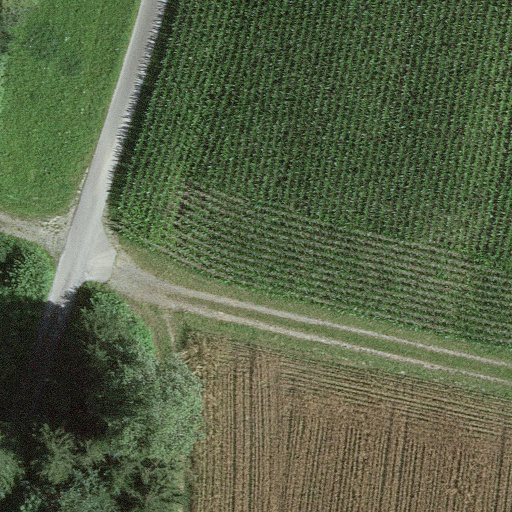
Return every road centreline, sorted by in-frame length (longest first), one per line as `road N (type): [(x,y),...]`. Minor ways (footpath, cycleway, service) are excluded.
road 1 (track): [(511,379),(68,268)]
road 2 (track): [(68,268),(150,0)]
road 3 (track): [(0,485),(68,268)]
